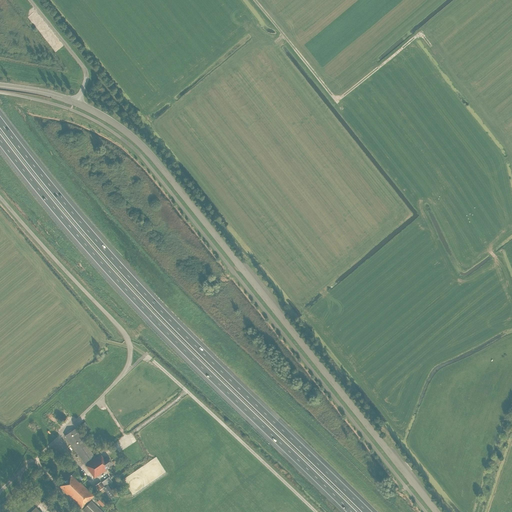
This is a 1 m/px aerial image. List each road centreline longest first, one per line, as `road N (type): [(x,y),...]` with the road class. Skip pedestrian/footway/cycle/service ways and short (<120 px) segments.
road 1 (tertiary): [(435,511),(146,151),(76,102)]
road 2 (motorway): [(370,511),(144,290),(0,120)]
road 3 (motorway): [(0,139),(136,301),(350,511)]
road 4 (unclassified): [(99,401),(126,369),(127,341),(0,200)]
road 5 (unknown): [(125,371),(148,360),(312,511)]
road 6 (unclassified): [(76,102),(86,72),(29,0)]
